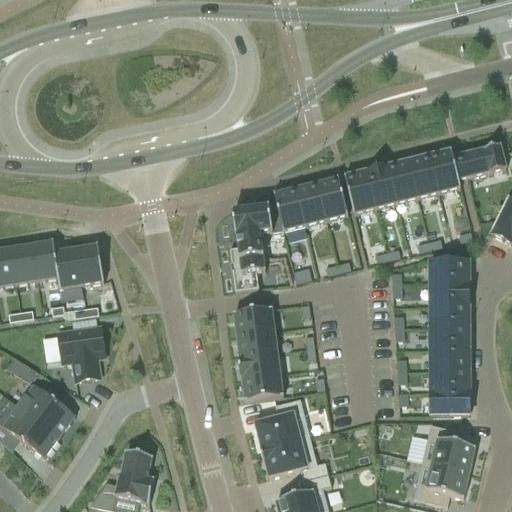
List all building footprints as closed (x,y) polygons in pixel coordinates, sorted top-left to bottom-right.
[(458,162),(452,163),(453,164),(458,185),(458,186),(463,185),(467,184),(488,178),(489,179),(505,175),(501,160),(501,159),(499,151),(483,155),(462,161),(458,162)] [(429,161),(438,199),(460,193),(451,156),(429,161)] [(417,204),(438,199),(429,161),(408,166),(417,204)] [(417,204),(408,166),(387,172),(396,209),(417,204)] [(366,177),(375,214),(396,209),(387,172),(366,177)] [(375,214),(366,177),(344,182),(353,220),(375,214)] [(316,189),(325,227),(347,221),(338,184),(316,189)] [(325,227),(316,189),(295,194),(304,232),(325,227)] [(275,209),(282,237),(304,232),(295,194),(273,200),(275,209)] [(491,240),(511,250),(511,247),(511,207),(508,205),(491,240)] [(282,237),(275,209),(267,212),(267,214),(250,216),(250,213),(238,215),(238,218),(232,219),(235,243),(236,243),(260,240),(282,237)] [(470,237),(458,240),(460,248),(472,245),(470,237)] [(265,277),(260,240),(236,243),(238,253),(229,255),(234,297),(258,294),(256,279),(265,277)] [(439,245),(427,248),(429,256),(441,253),(439,245)] [(53,247),(30,250),(36,287),(57,283),(58,283),(54,259),(55,259),(53,247)] [(418,258),(429,256),(427,248),(416,251),(418,258)] [(14,290),(35,287),(30,250),(8,254),(14,290)] [(82,291),(103,288),(97,252),(76,255),(82,291)] [(8,254),(0,255),(0,292),(14,290),(8,254)] [(55,259),(54,259),(58,283),(57,283),(59,295),(60,295),(62,307),(83,304),(81,291),(82,291),(76,255),(55,259)] [(398,255),(386,258),(388,266),(400,263),(398,255)] [(386,258),(374,261),(376,269),(388,266),(386,258)] [(348,267),(336,270),(338,278),(350,275),(348,267)] [(429,268),(429,291),(468,290),(468,268),(429,268)] [(336,270),(325,273),(327,281),(338,278),(336,270)] [(308,273),(300,275),(303,287),(311,285),(308,273)] [(300,275),(292,277),(295,289),(303,287),(300,275)] [(392,291),(400,291),(400,279),(391,279),(392,291)] [(468,290),(429,291),(430,312),(468,312),(469,312),(468,290)] [(401,303),(400,291),(392,291),(393,303),(401,303)] [(318,328),(344,326),(342,302),(317,303),(318,328)] [(63,311),(51,313),(52,321),(64,319),(63,311)] [(300,312),(302,324),(310,323),(308,311),(300,312)] [(98,320),(97,312),(85,314),(86,322),(98,320)] [(468,312),(430,312),(430,334),(468,334),(468,312)] [(86,322),(85,314),(73,316),(74,324),(86,322)] [(233,319),(236,342),(274,337),(271,314),(233,319)] [(32,316),(20,318),(21,326),(33,324),(32,316)] [(9,327),(21,326),(20,318),(8,319),(9,327)] [(394,322),(395,334),(403,334),(402,322),(394,322)] [(58,342),(42,344),(45,368),(61,366),(62,369),(72,367),(75,388),(99,384),(97,370),(96,370),(95,364),(96,364),(104,363),(100,332),(57,339),(58,342)] [(403,346),(403,334),(395,334),(395,346),(403,346)] [(430,356),(468,355),(468,334),(430,334),(430,356)] [(236,342),(239,363),(277,358),(274,337),(236,342)] [(312,342),(304,343),(306,355),(314,354),(312,342)] [(314,354),(306,355),(307,366),(315,365),(314,354)] [(430,377),(469,377),(468,355),(430,356),(430,377)] [(280,380),(277,358),(239,363),(237,363),(240,385),(241,385),(280,380)] [(14,363),(6,375),(29,389),(36,377),(14,363)] [(396,365),(397,377),(405,377),(405,365),(396,365)] [(406,389),(405,377),(397,377),(398,390),(406,389)] [(469,377),(430,377),(430,399),(469,398),(469,377)] [(280,380),(241,385),(244,407),(283,402),(280,380)] [(323,384),(315,384),(316,396),(324,395),(323,384)] [(34,391),(18,412),(59,442),(75,421),(34,391)] [(469,398),(430,399),(430,421),(469,421),(469,398)] [(406,399),(398,399),(399,411),(407,411),(406,399)] [(277,423),(254,429),(261,455),(261,456),(309,444),(299,405),(274,411),(277,423)] [(44,463),(59,442),(18,412),(3,433),(44,463)] [(430,431),(421,468),(469,479),(475,453),(461,450),(464,438),(430,431)] [(261,455),(260,456),(260,458),(262,466),(263,468),(264,468),(268,483),(299,475),(302,487),(327,480),(325,469),(316,471),(309,444),(261,456),(261,455)] [(106,488),(87,509),(100,511),(112,511),(114,503),(138,508),(149,510),(154,486),(147,484),(151,463),(126,458),(117,491),(106,488)] [(421,468),(413,505),(442,511),(446,511),(449,501),(463,504),(469,479),(421,468)] [(306,499),(275,507),(276,511),(326,511),(322,495),(331,492),(327,480),(302,487),(306,499)]
